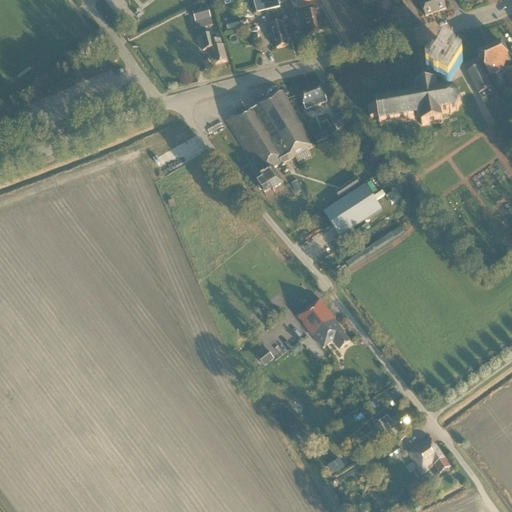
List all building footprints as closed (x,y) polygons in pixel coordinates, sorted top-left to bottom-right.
[(280,9),(277,0),(252,0),(257,15),(280,9)] [(392,12),(388,0),(386,0),(372,5),(377,21),(384,19),(389,33),(412,25),(407,11),(405,7),(396,10),(396,12),(393,13),(393,12),(392,12)] [(425,18),(436,14),(430,0),(427,0),(420,3),(425,18)] [(430,0),(436,14),(446,10),(442,0),(430,0)] [(200,11),(193,13),(195,23),(207,20),(211,19),(208,9),(200,11)] [(304,21),(303,22),(305,28),(306,28),(308,36),(323,33),(318,12),(303,16),(304,21)] [(288,41),(284,24),(268,28),(270,36),(272,35),(276,50),(288,47),(287,42),(288,41)] [(220,41),(219,35),(209,38),(209,37),(200,39),(203,52),(211,50),(215,66),(227,63),(223,47),(222,47),(220,41)] [(468,73),(467,73),(480,97),(482,101),(494,95),(491,89),(486,79),(503,70),(511,88),(511,66),(507,57),(508,57),(502,44),(478,55),(484,67),(481,68),(480,67),(468,73)] [(433,71),(448,81),(457,65),(454,63),(442,56),(433,71)] [(264,93),(281,90),(279,83),(263,87),(264,93)] [(437,94),(435,86),(425,87),(415,89),(417,97),(377,104),(377,108),(369,110),(371,120),(379,119),(380,125),(419,119),(421,120),(422,127),(442,124),(440,116),(441,116),(441,115),(450,114),(450,115),(451,115),(451,113),(456,111),(457,112),(458,111),(457,110),(459,105),(461,105),(461,104),(459,104),(459,99),(460,98),(459,97),(458,97),(454,94),(455,92),(454,92),(453,93),(448,92),(447,91),(446,91),(446,92),(437,94)] [(319,106),(327,103),(325,98),(321,87),(299,95),(303,106),(305,111),(314,108),(315,112),(320,110),(319,106)] [(262,181),(258,184),(259,186),(258,187),(258,188),(258,189),(259,190),(260,191),(261,191),(262,191),(264,194),(272,189),(273,190),(283,184),(274,170),(277,168),(276,168),(282,164),(283,165),(315,147),(282,93),(227,123),(250,161),(253,162),(255,160),(259,167),(257,172),(259,173),(261,176),(260,177),(262,181)] [(331,122),(337,131),(348,123),(342,114),(331,122)] [(325,131),(314,137),(318,144),(329,138),(325,131)] [(361,187),(356,181),(336,194),(340,201),(361,187)] [(382,212),(365,186),(323,214),(340,239),(382,212)] [(230,220),(206,240),(220,258),(245,237),(230,220)] [(336,248),(324,256),(326,259),(338,251),(336,248)] [(349,343),(343,335),(345,334),(337,324),(338,324),(322,302),(298,319),(321,350),(334,342),(340,350),(349,343)] [(274,360),(269,353),(265,357),(263,355),(257,359),(265,368),(274,360)] [(369,418),(375,414),(373,411),(390,399),(386,394),(363,410),(369,418)] [(419,424),(411,412),(404,416),(402,412),(391,420),(388,416),(378,423),(391,442),(401,435),(401,436),(419,424)] [(428,471),(434,467),(440,475),(450,469),(444,460),(445,460),(436,446),(435,447),(430,440),(408,454),(413,463),(414,462),(418,468),(417,469),(422,476),(429,471),(428,471)] [(398,449),(387,456),(391,461),(392,460),(395,463),(400,460),(397,456),(401,454),(398,449)]
